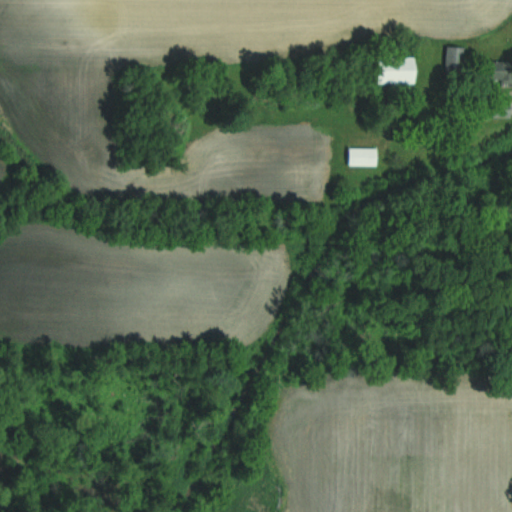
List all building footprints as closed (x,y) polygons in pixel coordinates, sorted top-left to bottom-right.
[(462,46),(444,46),(444,73),(462,73),(462,46)] [(375,83),(412,83),(412,57),(375,57),(375,83)] [(511,60),(485,61),(485,84),(511,84),(511,60)] [(509,117),(509,100),(489,100),(489,117),(509,117)] [(346,165),(374,165),(374,148),(346,148),(346,165)]
